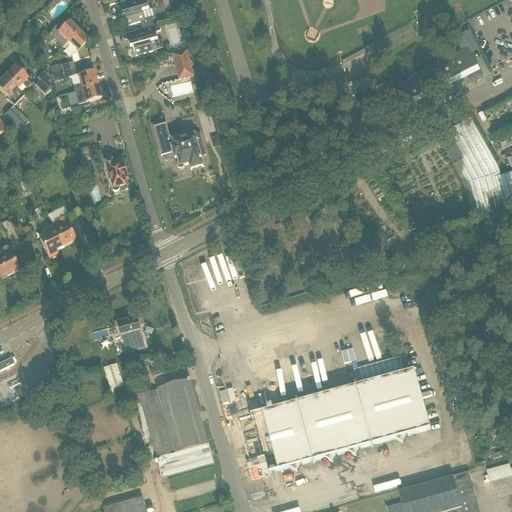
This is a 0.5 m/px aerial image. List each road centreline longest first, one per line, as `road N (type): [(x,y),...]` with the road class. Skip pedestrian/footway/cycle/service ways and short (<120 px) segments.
road 1 (secondary): [(164,255),(511,78)]
road 2 (unclassified): [(236,511),(164,255)]
road 3 (residential): [(161,243),(91,0)]
road 4 (secondary): [(0,339),(164,255)]
